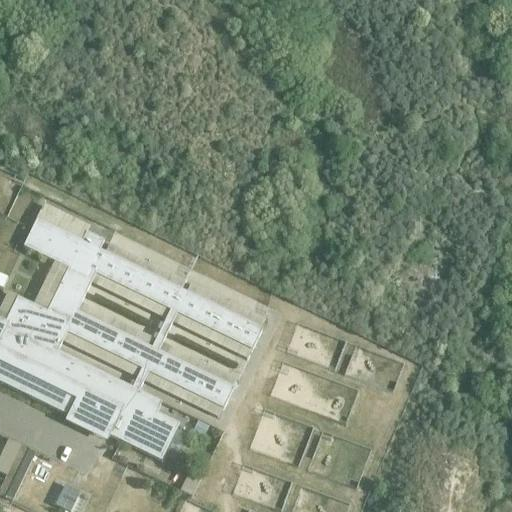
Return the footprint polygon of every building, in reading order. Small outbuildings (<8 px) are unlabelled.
[(42,207),(36,221),(81,243),(85,234),(86,235),(89,229),(42,207)] [(53,264),(67,271),(46,314),(32,307),(16,299),(4,324),(0,332),(0,385),(67,418),(109,438),(127,401),(156,415),(161,404),(138,393),(143,383),(147,375),(221,410),(223,411),(233,390),(231,390),(158,353),(162,345),(172,325),(176,316),(250,352),(251,353),(261,332),(261,331),(260,331),(185,294),(180,292),(104,254),(99,252),(103,243),(86,235),(85,234),(81,243),(36,221),(22,249),(53,264)] [(104,254),(180,292),(185,283),(108,246),(104,254)] [(67,271),(53,264),(32,307),(46,314),(67,271)] [(185,294),(260,331),(264,322),(190,286),(185,294)] [(250,352),(176,316),(172,325),(246,361),(250,352)] [(158,353),(231,390),(236,381),(162,345),(158,353)] [(147,375),(143,383),(217,420),(221,410),(147,375)] [(127,401),(109,438),(160,463),(178,426),(156,415),(127,401)] [(7,442),(0,456),(0,474),(5,478),(0,489),(0,497),(12,503),(35,455),(20,448),(7,442)] [(65,511),(71,511),(80,494),(65,486),(55,507),(65,511)]
